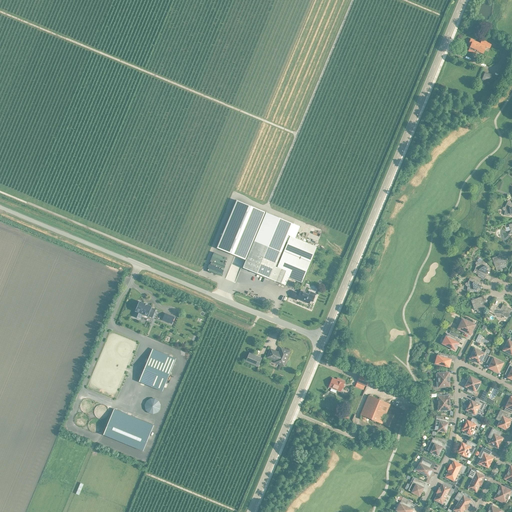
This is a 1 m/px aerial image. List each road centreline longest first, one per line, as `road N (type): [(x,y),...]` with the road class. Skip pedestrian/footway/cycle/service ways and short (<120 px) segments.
road 1 (unclassified): [(321,339),(461,0)]
road 2 (unclassified): [(321,339),(0,207)]
road 3 (unknown): [(0,190),(232,286)]
road 4 (unclassified): [(249,511),(321,339)]
road 5 (residential): [(418,511),(455,424),(456,361)]
